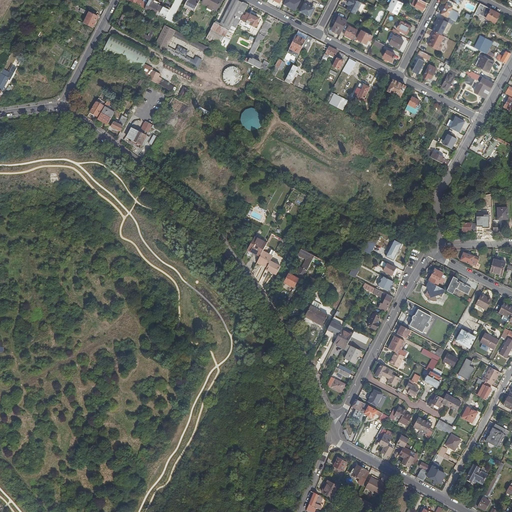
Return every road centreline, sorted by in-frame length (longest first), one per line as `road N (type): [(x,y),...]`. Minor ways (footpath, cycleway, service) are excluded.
road 1 (tertiary): [(330,425),(297,352),(204,221),(58,107)]
road 2 (unknown): [(0,173),(75,169),(125,216),(120,235),(174,280),(179,332),(211,349),(217,365)]
road 3 (unknown): [(144,511),(188,444),(217,365)]
road 4 (residential): [(443,499),(511,369)]
road 5 (unclassified): [(428,253),(361,375)]
road 6 (unclassified): [(434,245),(440,190),(480,119)]
road 7 (tertiary): [(443,499),(334,433)]
road 8 (residential): [(115,0),(58,107)]
